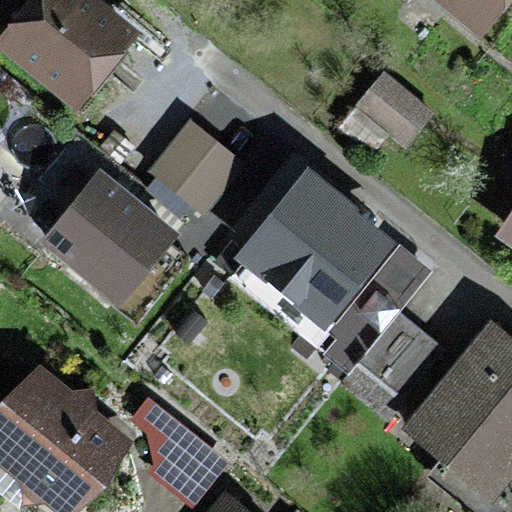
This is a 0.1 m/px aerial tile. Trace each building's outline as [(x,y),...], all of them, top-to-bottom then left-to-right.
[(130,35),(87,0),(38,0),(3,43),(74,102),(130,35)] [(498,0),(408,0),(411,2),(412,0),(455,0),(481,21),(498,0)] [(429,112),(382,74),(357,105),(404,143),(429,112)] [(170,234),(99,177),(49,240),(120,297),(170,234)] [(378,243),(305,184),(249,254),(321,313),(378,243)] [(398,310),(342,380),(386,419),(444,348),(398,310)] [(511,511),(511,341),(493,326),(409,429),(473,481),(460,497),(478,511),(511,511)] [(55,511),(112,443),(17,366),(0,387),(0,483),(35,511),(55,511)] [(248,511),(226,494),(212,511),(248,511)]
